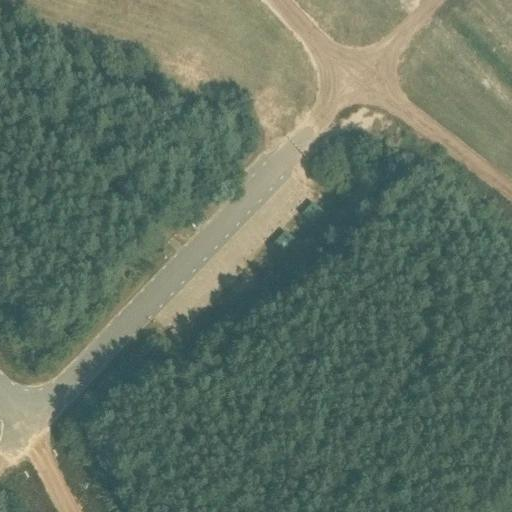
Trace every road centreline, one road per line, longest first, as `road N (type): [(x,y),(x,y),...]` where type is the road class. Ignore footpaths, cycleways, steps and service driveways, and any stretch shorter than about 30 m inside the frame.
road 1 (track): [(511,195),(356,83),(269,0)]
road 2 (track): [(317,120),(436,0)]
